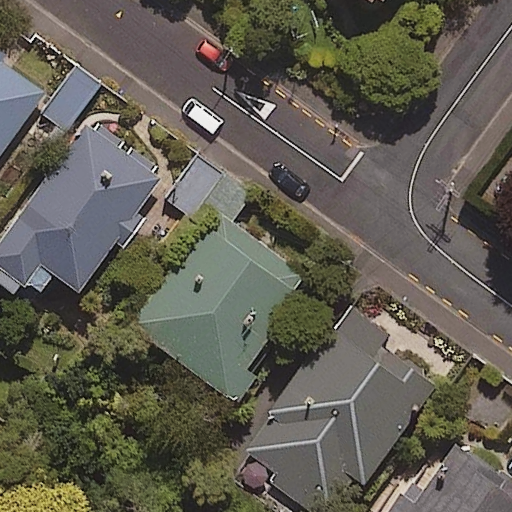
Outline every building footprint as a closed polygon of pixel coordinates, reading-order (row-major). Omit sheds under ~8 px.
[(368,0),(385,13),(395,0),(368,0)] [(0,162),(50,93),(0,57),(0,162)] [(102,90),(79,72),(46,113),(70,131),(102,90)] [(0,253),(0,280),(23,297),(34,282),(48,292),(60,275),(87,294),(122,245),(131,252),(155,219),(145,213),(169,180),(92,126),(0,253)] [(255,198),(203,161),(172,204),(207,230),(138,325),(238,398),(321,283),(238,222),(255,198)] [(347,301),(243,448),(287,479),(279,491),(307,511),(343,511),(364,483),(373,489),(448,383),(389,341),(394,334),(347,301)] [(511,424),(511,402),(482,382),(462,411),(503,439),(511,424)] [(511,511),(511,480),(460,447),(430,493),(419,486),(401,511),(511,511)]
